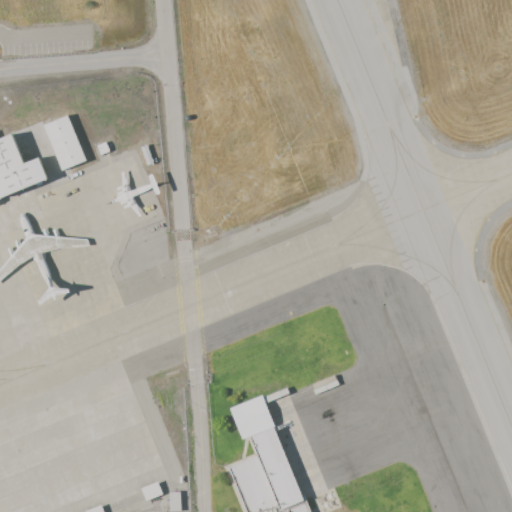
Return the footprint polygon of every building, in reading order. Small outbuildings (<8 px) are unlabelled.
[(39,120),(66,107),(87,155),(60,167),(39,120)] [(0,132),(14,127),(26,158),(39,153),(48,175),(0,193),(0,132)] [(251,511),(250,508),(229,458),(253,448),(245,429),(274,417),(313,511),(251,511)] [(144,500),(161,494),(156,482),(140,488),(144,500)] [(179,511),(179,492),(168,492),(169,511),(179,511)]
